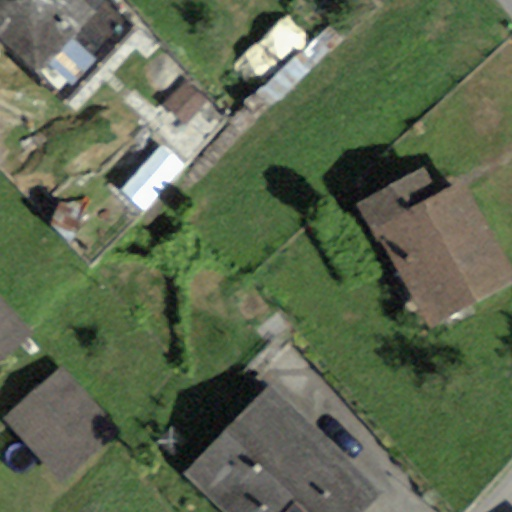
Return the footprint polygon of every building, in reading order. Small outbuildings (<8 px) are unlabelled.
[(0,0),(0,44),(38,78),(96,14),(92,9),(81,0),(0,0)] [(81,0),(92,9),(100,0),(81,0)] [(381,241),(427,327),(511,282),(511,274),(463,181),(438,194),(425,168),(355,205),(376,244),(381,241)] [(0,362),(32,334),(0,298),(0,362)] [(4,420),(60,479),(112,431),(57,371),(4,420)] [(359,511),(378,493),(267,386),(182,474),(221,511),(359,511)]
